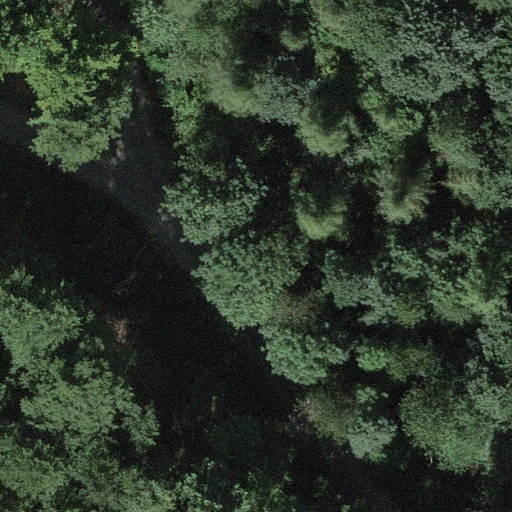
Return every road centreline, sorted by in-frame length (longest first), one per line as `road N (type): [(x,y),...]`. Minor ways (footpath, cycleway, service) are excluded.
road 1 (track): [(386,511),(149,195),(0,133)]
road 2 (track): [(113,0),(149,195)]
